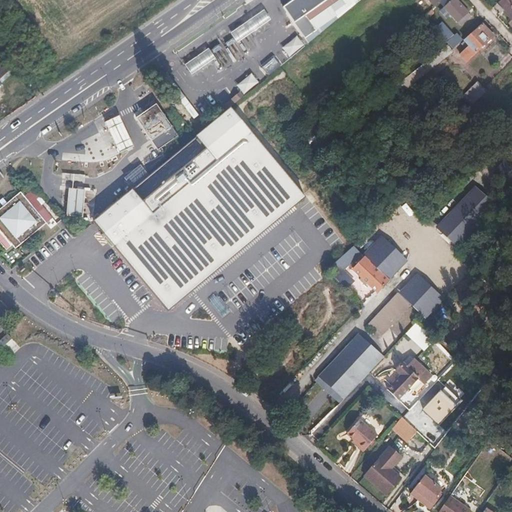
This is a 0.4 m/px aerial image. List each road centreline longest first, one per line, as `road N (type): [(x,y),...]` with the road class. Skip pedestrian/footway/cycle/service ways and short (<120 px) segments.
road 1 (residential): [(0,275),(74,330),(214,381),(375,511)]
road 2 (primary): [(0,156),(222,0)]
road 3 (primary): [(189,0),(0,135)]
